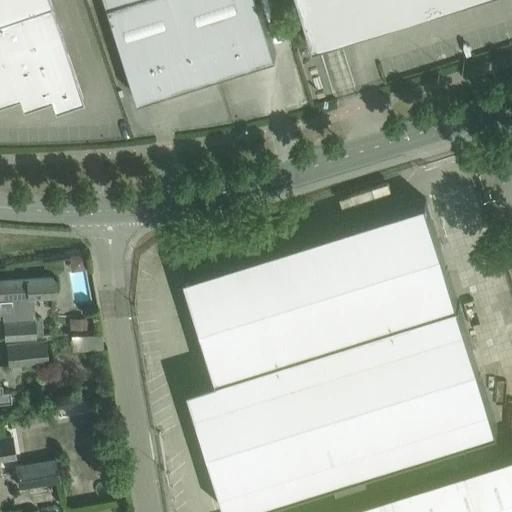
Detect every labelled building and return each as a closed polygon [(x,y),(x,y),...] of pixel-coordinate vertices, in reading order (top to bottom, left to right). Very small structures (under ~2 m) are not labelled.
[(82,96),(49,0),(0,0),(0,98),(18,92),(22,104),(50,94),(54,106),(82,96)] [(258,0),(107,0),(138,97),(142,96),(141,92),(270,52),(271,55),(275,54),(258,0)] [(361,0),(369,23),(368,23),(368,24),(419,9),(419,11),(425,9),(425,7),(443,1),(444,4),(450,2),(449,0),(361,0)] [(458,300),(426,198),(184,273),(216,375),(188,384),(227,511),(497,427),(458,301),(460,301),(459,300),(458,300)] [(100,263),(82,266),(87,300),(106,297),(100,263)] [(0,296),(54,293),(53,276),(0,279),(0,296)] [(42,333),(40,315),(3,318),(5,336),(42,333)] [(47,358),(45,337),(5,340),(7,362),(47,358)] [(0,401),(11,400),(11,397),(12,397),(11,394),(10,394),(10,389),(2,390),(2,383),(0,382),(0,401)] [(0,456),(15,454),(11,433),(0,434),(0,456)] [(511,511),(511,449),(311,511),(511,511)] [(58,478),(54,456),(15,463),(19,485),(58,478)]
